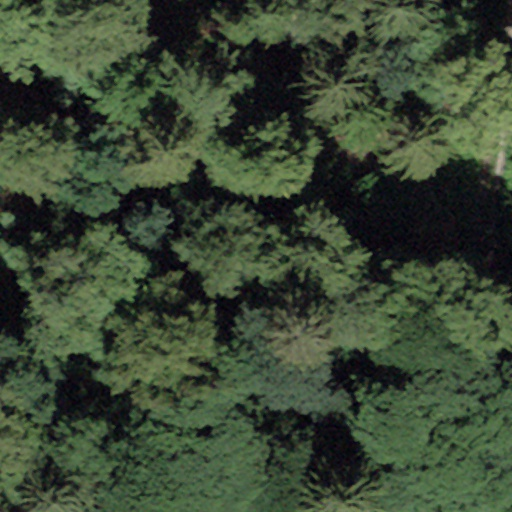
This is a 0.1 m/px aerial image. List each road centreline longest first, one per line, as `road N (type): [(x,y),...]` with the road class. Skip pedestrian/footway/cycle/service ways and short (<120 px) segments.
road 1 (track): [(337,0),(174,156),(0,418)]
road 2 (track): [(511,412),(489,243),(511,60)]
